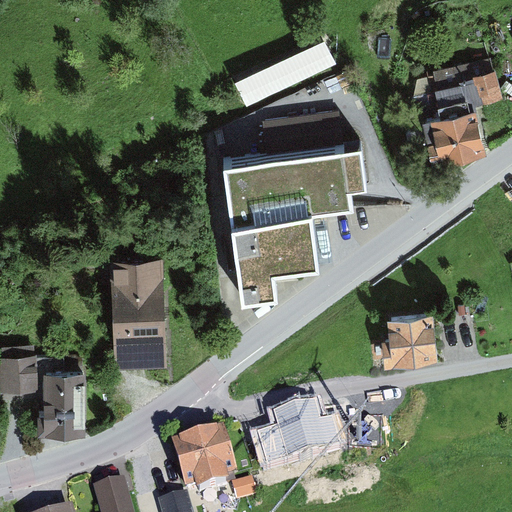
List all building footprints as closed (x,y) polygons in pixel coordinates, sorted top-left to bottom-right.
[(328,34),(237,76),(250,102),(340,60),(328,34)] [(499,67),(473,74),(481,105),(508,98),(499,67)] [(479,107),(432,116),(441,164),(488,155),(479,107)] [(247,113),(249,132),(266,131),(265,112),(247,113)] [(368,137),(214,156),(232,306),(285,300),(282,277),(322,272),(315,217),(377,209),(368,137)] [(165,252),(110,254),(115,366),(170,364),(165,252)] [(429,313),(391,317),(394,342),(386,342),(388,365),(434,360),(429,313)] [(40,349),(1,351),(3,384),(21,383),(42,382),(41,367),(40,349)] [(87,364),(41,367),(42,382),(44,427),(90,425),(87,364)] [(313,408),(276,418),(288,460),(325,450),(313,408)] [(219,435),(172,449),(187,495),(196,493),(198,500),(227,491),(225,485),(233,482),(219,435)] [(134,511),(123,477),(97,485),(105,511),(134,511)] [(171,500),(158,504),(159,511),(191,511),(187,495),(171,500)]
